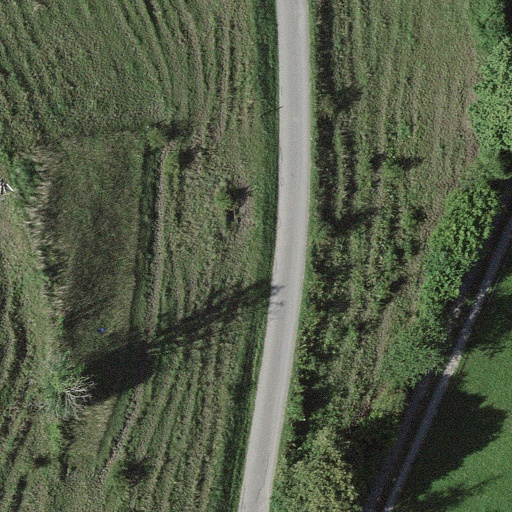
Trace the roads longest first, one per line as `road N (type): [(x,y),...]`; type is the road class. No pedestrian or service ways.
road 1 (unclassified): [(288,0),(306,127),(280,387),(257,511)]
road 2 (track): [(374,511),(511,219)]
